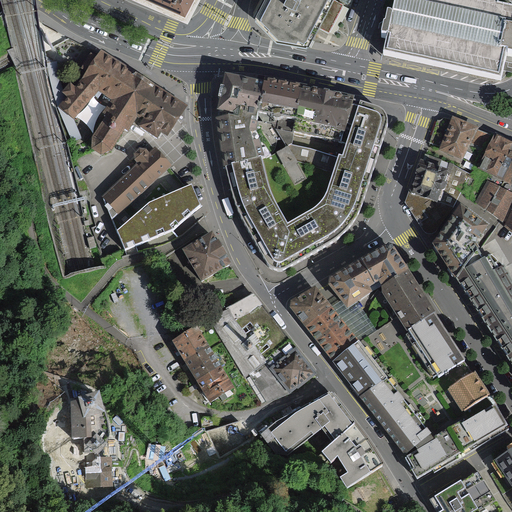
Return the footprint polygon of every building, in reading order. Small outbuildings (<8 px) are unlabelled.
[(150,0),(158,4),(185,18),(193,0),(150,0)] [(262,0),(254,16),(275,40),(306,43),(328,0),(262,0)] [(393,0),(382,59),(495,80),(499,61),(511,63),(511,13),(497,11),(498,0),(393,0)] [(12,60),(16,68),(70,38),(39,21),(40,35),(7,50),(12,60)] [(98,90),(115,101),(136,73),(104,51),(101,56),(98,60),(93,56),(83,69),(88,73),(77,89),(71,85),(65,94),(69,97),(61,109),(78,120),(98,90)] [(271,154),(256,118),(258,107),(265,78),(227,71),(218,111),(230,113),(230,116),(230,119),(217,122),(224,169),(262,157),(271,154)] [(136,73),(115,101),(105,116),(109,118),(94,139),(94,148),(102,153),(111,150),(126,129),(129,131),(139,116),(142,117),(160,90),(136,73)] [(304,87),(265,78),(258,107),(297,117),(304,87)] [(355,98),(304,87),(297,117),(294,130),(344,142),(355,98)] [(161,132),(167,136),(186,108),(160,90),(142,117),(145,119),(140,127),(157,138),(161,132)] [(262,157),(224,169),(235,204),(244,232),(258,260),(268,266),(275,268),(284,268),(358,225),(363,220),(393,136),(398,119),(398,114),(393,111),(355,98),(344,142),(351,144),(342,183),(338,193),(331,202),(321,208),(288,226),(275,206),(269,188),(265,172),(262,157)] [(479,131),(444,117),(431,147),(466,162),(473,146),(479,131)] [(492,138),(479,131),(473,146),(486,151),(492,138)] [(511,158),(511,146),(492,138),(486,151),(479,167),(503,178),(511,158)] [(170,169),(152,150),(150,152),(146,149),(139,148),(135,152),(134,157),(137,160),(140,162),(112,189),(104,198),(112,220),(170,169)] [(467,168),(424,153),(411,191),(454,206),(467,168)] [(511,158),(503,178),(511,181),(511,158)] [(170,169),(112,220),(118,233),(152,203),(190,188),(178,176),(170,169)] [(511,198),(511,190),(488,180),(478,201),(501,221),(511,198)] [(118,233),(125,252),(172,234),(188,219),(200,208),(190,188),(152,203),(118,233)] [(411,191),(407,204),(424,232),(435,233),(454,206),(411,191)] [(492,222),(462,200),(436,242),(457,276),(481,241),(492,222)] [(181,251),(201,282),(231,263),(212,232),(181,251)] [(481,241),(457,276),(474,303),(502,350),(511,366),(511,289),(508,283),(481,241)] [(386,286),(410,272),(406,265),(394,244),(366,261),(378,282),(382,280),(386,286)] [(378,282),(366,261),(334,278),(332,284),(350,307),(373,291),(369,286),(374,284),(378,282)] [(407,329),(435,312),(426,298),(422,292),(417,283),(410,272),(386,286),(382,288),(394,308),(400,317),(407,329)] [(292,308),(307,326),(333,306),(317,287),(292,302),(292,308)] [(266,354),(288,338),(254,294),(232,306),(266,354)] [(266,354),(232,306),(228,308),(209,319),(264,403),(277,399),(281,398),(290,392),(272,368),(282,361),(297,349),(288,338),(266,354)] [(334,362),(360,342),(333,306),(307,326),(334,362)] [(409,332),(406,334),(434,379),(438,376),(439,377),(465,361),(435,312),(407,329),(409,332)] [(400,317),(360,342),(386,376),(435,436),(494,405),(488,396),(465,411),(449,388),(473,373),(465,361),(439,377),(438,376),(434,379),(406,334),(409,332),(407,329),(400,317)] [(184,358),(209,344),(197,325),(173,339),(178,347),(184,358)] [(361,395),(386,376),(360,342),(334,362),(361,395)] [(221,364),(209,344),(184,358),(190,367),(197,379),(221,364)] [(315,372),(297,349),(282,361),(272,368),(290,392),(315,372)] [(204,391),(211,402),(235,388),(221,364),(197,379),(204,391)] [(449,388),(465,411),(488,396),(473,373),(449,388)] [(435,436),(386,376),(361,395),(375,415),(405,453),(415,444),(417,446),(435,436)] [(99,394),(70,403),(71,453),(84,453),(96,453),(106,443),(109,431),(99,394)] [(324,429),(335,443),(354,427),(356,425),(332,394),(260,434),(276,455),(288,456),(324,429)] [(166,403),(158,408),(171,428),(176,418),(166,403)] [(406,457),(419,479),(433,471),(433,472),(511,430),(497,403),(494,405),(435,436),(417,446),(418,448),(419,450),(406,457)] [(213,418),(201,418),(203,427),(213,426),(213,418)] [(340,477),(348,490),(365,479),(381,470),(383,468),(367,444),(354,427),(335,443),(323,453),(330,461),(337,455),(348,473),(340,477)] [(112,458),(112,468),(117,468),(122,467),(121,443),(106,443),(96,453),(96,458),(112,458)] [(511,484),(511,448),(496,458),(511,484)] [(84,453),(85,489),(93,488),(113,488),(112,468),(112,458),(96,458),(96,453),(84,453)] [(441,491),(428,499),(435,511),(511,511),(511,510),(484,465),(466,476),(441,491)] [(365,479),(382,506),(397,497),(381,470),(365,479)]
